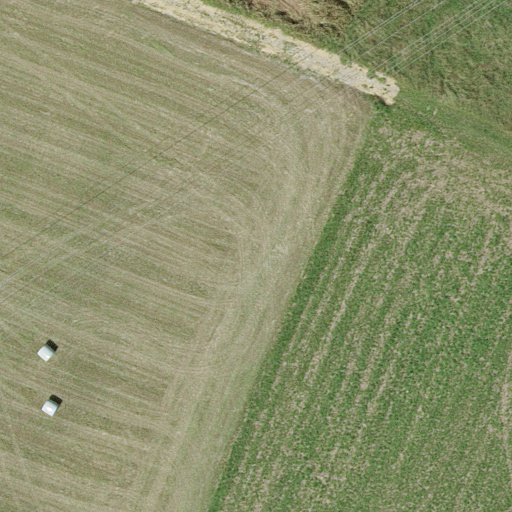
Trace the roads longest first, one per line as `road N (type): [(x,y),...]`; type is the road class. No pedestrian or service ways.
road 1 (track): [(146,0),(511,147)]
road 2 (track): [(511,335),(406,511)]
